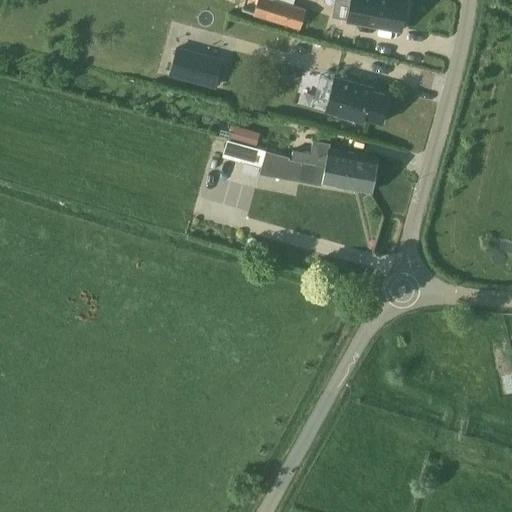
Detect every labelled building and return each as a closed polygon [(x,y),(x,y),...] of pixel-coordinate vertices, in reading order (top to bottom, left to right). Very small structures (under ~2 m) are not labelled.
[(300,28),(306,8),(279,0),(256,0),(253,14),(300,28)] [(400,31),(405,0),(351,0),(347,21),(400,31)] [(222,60),(175,47),(167,77),(214,89),(222,60)] [(383,121),(390,94),(372,89),(372,86),(334,75),(325,109),(363,119),(364,116),(383,121)] [(230,136),(257,143),(260,130),(233,123),(230,136)] [(307,160),(374,173),(377,156),(329,147),(330,140),(311,136),(308,150),(291,147),(289,155),(289,157),(306,161),(307,160)] [(374,173),(307,160),(306,161),(289,157),(289,155),(270,150),(263,174),(323,185),(323,179),(371,188),(374,173)]
